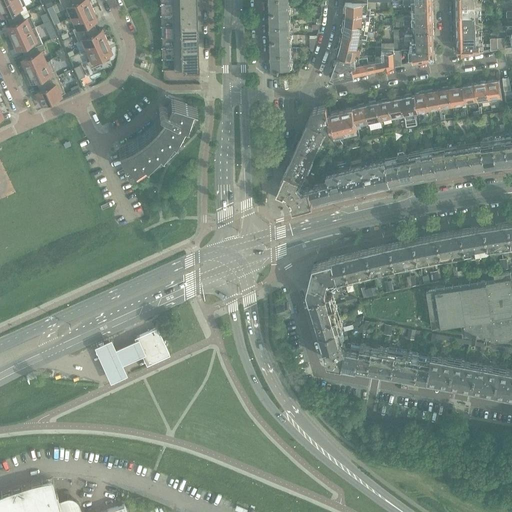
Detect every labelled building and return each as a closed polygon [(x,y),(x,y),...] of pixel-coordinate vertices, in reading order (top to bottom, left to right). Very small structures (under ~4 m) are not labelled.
[(6,14),(8,18),(21,13),(19,8),(21,6),(18,0),(4,0),(0,2),(0,13),(1,16),(6,14)] [(68,6),(72,16),(93,7),(89,0),(64,0),(60,2),(63,8),(68,6)] [(270,0),(273,66),(281,66),(281,64),(292,63),(290,0),(270,0)] [(345,12),(371,12),(371,7),(368,7),(368,0),(346,1),(344,4),(345,7),(345,12)] [(432,0),(404,0),(404,4),(412,3),(412,9),(433,9),(432,0)] [(172,3),(172,14),(197,13),(197,2),(172,3)] [(54,23),(59,22),(54,3),(49,5),(54,23)] [(482,7),(482,3),(457,3),(457,14),(479,13),(479,7),(482,7)] [(93,7),(72,16),(77,26),(72,29),(75,35),(95,26),(93,21),(97,19),(94,14),(95,13),(93,7)] [(405,15),(405,19),(433,18),(433,9),(412,9),(412,15),(405,15)] [(343,22),(366,24),(367,17),(370,18),(371,12),(345,12),(344,16),(343,19),(344,22),(343,22)] [(21,13),(8,18),(13,30),(8,32),(11,37),(35,26),(31,16),(24,19),(21,13)] [(198,24),(197,13),(172,14),(172,25),(198,24)] [(479,13),(457,14),(457,24),(483,23),(483,19),(479,19),(479,13)] [(412,24),(412,29),(434,28),(433,18),(405,19),(405,24),(412,24)] [(343,28),(342,33),(367,36),(368,31),(365,30),(366,24),(343,22),(342,25),(343,28)] [(457,24),(458,33),(480,33),(480,27),(483,27),(483,23),(457,24)] [(172,25),(173,36),(198,35),(198,24),(172,25)] [(21,47),(23,52),(43,43),(43,42),(36,46),(34,40),(36,39),(31,29),(36,26),(35,26),(11,37),(16,49),(21,47)] [(83,39),(87,49),(107,40),(106,37),(102,29),(98,31),(95,26),(75,35),(78,41),(83,39)] [(434,28),(412,29),(412,35),(405,35),(405,40),(434,39),(434,28)] [(339,43),(362,46),(363,40),(366,41),(367,36),(342,33),(341,37),(339,40),(339,43)] [(480,33),(458,33),(458,43),(484,43),(484,39),(480,39),(480,33)] [(173,36),(173,47),(198,46),(198,35),(173,36)] [(434,39),(405,40),(405,44),(409,44),(411,44),(411,50),(434,49),(434,39)] [(107,40),(87,49),(92,59),(87,61),(90,68),(110,59),(108,54),(111,52),(109,47),(110,46),(107,40)] [(23,64),(26,70),(46,61),(41,51),(46,49),(43,43),(23,52),(25,57),(22,59),(24,64),(23,64)] [(337,54),(359,57),(360,52),(362,46),(339,43),(338,46),(338,49),(337,54)] [(484,43),(458,43),(458,52),(460,52),(460,53),(465,53),(465,52),(475,52),(475,51),(480,51),(484,50),(484,43)] [(173,47),(173,57),(198,57),(198,46),(173,47)] [(377,60),(377,69),(395,65),(402,64),(401,50),(399,50),(395,50),(395,48),(382,48),(382,46),(376,47),(376,56),(377,60)] [(434,49),(411,50),(409,50),(410,58),(414,58),(414,62),(434,58),(434,49)] [(368,56),(359,57),(337,54),(336,56),(334,57),(331,67),(332,71),(331,75),(334,76),(335,78),(360,72),(377,69),(377,60),(369,62),(368,56)] [(198,57),(173,57),(174,68),(187,68),(199,68),(198,57)] [(36,80),(38,85),(58,76),(50,59),(46,61),(26,70),(31,82),(36,80)] [(80,65),(74,67),(79,79),(85,76),(80,65)] [(58,76),(38,85),(40,90),(37,91),(39,97),(38,97),(41,104),(54,98),(65,92),(58,76)] [(503,78),(505,91),(511,90),(509,77),(503,78)] [(488,81),(490,99),(502,97),(499,79),(488,81)] [(476,83),(479,101),(490,99),(488,81),(476,83)] [(479,101),(476,83),(467,84),(466,85),(464,85),(467,103),(479,101)] [(450,86),(453,105),(467,103),(464,85),(456,86),(456,85),(450,86)] [(453,105),(450,86),(443,87),(444,89),(438,90),(442,108),(453,105)] [(426,90),(430,110),(442,108),(438,90),(433,91),(433,89),(426,90)] [(430,110),(426,90),(420,91),(420,93),(415,94),(418,112),(430,110)] [(418,112),(415,94),(412,94),(411,93),(405,94),(405,96),(401,96),(405,115),(418,112)] [(389,98),(393,118),(405,115),(401,96),(400,97),(400,95),(393,96),(394,98),(389,98)] [(381,100),(377,101),(381,120),(393,118),(389,98),(388,99),(388,97),(381,99),(381,100)] [(134,143),(120,150),(128,168),(129,167),(145,160),(146,163),(162,152),(176,139),(187,123),(196,106),(188,104),(187,103),(173,99),(173,100),(171,99),(167,106),(163,105),(163,104),(162,104),(161,104),(161,105),(160,105),(160,106),(159,106),(159,107),(159,108),(160,108),(160,109),(161,109),(161,110),(164,111),(166,112),(157,124),(147,135),(134,143)] [(366,104),(370,123),(381,120),(377,101),(376,101),(376,100),(369,101),(370,103),(366,104)] [(358,106),(354,107),(358,125),(370,123),(366,104),(364,104),(364,103),(358,104),(358,106)] [(310,116),(309,119),(326,127),(335,125),(336,133),(359,127),(358,125),(354,107),(328,112),(327,104),(326,104),(326,105),(313,108),(311,113),(312,114),(311,116),(310,115),(310,116)] [(301,137),(298,144),(315,152),(326,127),(309,119),(306,125),(305,126),(307,127),(305,130),(304,130),(303,130),(304,130),(303,132),(302,132),(302,133),(304,134),(302,137),(301,137),(300,137),(301,137)] [(494,139),(497,163),(509,161),(506,137),(494,139)] [(494,139),(482,141),(485,165),(497,163),(494,139)] [(470,143),(474,167),(481,165),(485,165),(482,141),(470,143)] [(458,146),(462,169),(474,167),(470,143),(458,146)] [(315,152),(298,144),(295,151),(294,151),(296,152),(294,156),(293,155),(292,159),(293,159),(291,163),(290,162),(289,162),(290,163),(287,170),(301,176),(304,177),(315,152)] [(434,148),(434,150),(438,173),(450,171),(446,148),(446,146),(434,148)] [(458,146),(446,148),(450,171),(462,169),(458,146)] [(398,157),(403,180),(414,177),(410,155),(405,156),(404,148),(397,149),(398,157)] [(422,152),(427,175),(434,173),(438,173),(434,150),(422,152)] [(410,155),(414,177),(427,175),(422,152),(410,155)] [(403,180),(398,157),(387,160),(391,182),(403,180)] [(374,161),(380,185),(391,182),(387,160),(386,158),(374,161)] [(363,164),(369,187),(380,185),(374,161),(363,164)] [(369,187),(363,164),(351,166),(357,190),(361,189),(369,187)] [(340,169),(346,193),(357,190),(351,166),(340,169)] [(328,172),(331,182),(334,196),(346,193),(340,169),(328,172)] [(315,201),(311,187),(305,188),(303,189),(297,183),(301,176),(287,170),(279,188),(288,193),(292,197),(295,207),(312,202),(315,201)] [(311,187),(315,201),(334,196),(331,182),(311,187)] [(498,223),(501,246),(511,244),(511,235),(510,221),(498,223)] [(498,223),(485,225),(486,229),(489,248),(501,246),(498,223)] [(474,227),(478,250),(489,248),(486,229),(485,225),(479,226),(474,227)] [(463,229),(467,252),(478,250),(474,227),(463,229)] [(463,229),(451,231),(455,254),(467,252),(463,229)] [(451,231),(439,234),(443,256),(455,254),(451,231)] [(427,236),(431,258),(443,256),(439,234),(427,236)] [(416,238),(420,261),(431,258),(427,236),(416,238)] [(420,261),(416,238),(404,241),(408,263),(420,261)] [(391,243),(397,266),(397,265),(398,270),(405,269),(404,264),(408,263),(404,241),(391,243)] [(391,243),(380,246),(385,268),(397,266),(391,243)] [(380,246),(369,249),(374,271),(385,268),(380,246)] [(357,252),(362,274),(374,271),(369,249),(357,252)] [(362,274),(357,252),(345,255),(351,277),(362,274)] [(334,258),(339,280),(351,277),(345,255),(334,258)] [(334,292),(339,280),(334,258),(317,262),(315,262),(315,265),(308,288),(311,298),(333,292),(334,292)] [(433,326),(458,322),(458,325),(461,325),(463,335),(473,333),(474,336),(486,334),(487,341),(511,337),(511,277),(511,271),(494,274),(495,279),(427,289),(433,326)] [(377,286),(365,289),(367,297),(368,297),(371,296),(379,294),(377,286)] [(311,298),(314,310),(336,303),(333,293),(334,292),(333,292),(311,298)] [(278,312),(279,314),(287,312),(287,311),(290,310),(287,302),(284,303),(284,302),(276,305),(277,307),(276,308),(278,311),(278,312)] [(314,310),(318,321),(340,315),(336,303),(314,310)] [(340,315),(318,321),(321,332),(337,328),(343,326),(340,315)] [(139,339),(150,363),(171,356),(160,331),(158,327),(138,336),(139,339)] [(321,332),(325,346),(341,341),(337,328),(321,332)] [(453,341),(454,337),(438,332),(437,336),(453,341)] [(94,346),(110,383),(127,375),(122,364),(145,354),(139,339),(116,349),(111,339),(94,346)] [(329,360),(343,363),(346,346),(341,341),(325,346),(329,360)] [(357,365),(369,368),(373,345),(361,343),(360,349),(357,365)] [(369,368),(380,370),(385,347),(373,345),(369,368)] [(343,363),(357,365),(360,349),(346,346),(343,363)] [(385,347),(380,370),(392,372),(396,349),(385,347)] [(396,349),(392,372),(404,374),(408,351),(396,349)] [(408,351),(404,374),(416,376),(420,354),(408,351)] [(416,376),(427,378),(432,356),(420,354),(416,376)] [(427,378),(440,381),(444,357),(432,354),(432,356),(427,378)] [(444,357),(440,381),(451,383),(455,359),(444,357)] [(451,383),(462,385),(466,361),(455,359),(451,383)] [(462,385),(473,387),(477,363),(466,361),(462,385)] [(477,363),(473,387),(484,389),(489,365),(477,363)] [(484,389),(495,391),(500,367),(489,365),(484,389)] [(500,367),(495,391),(507,393),(511,369),(500,367)] [(0,493),(0,511),(126,511),(124,504),(100,511),(82,511),(80,504),(79,502),(78,500),(77,499),(75,498),(73,497),(71,496),(69,496),(67,496),(59,499),(57,494),(56,494),(53,479),(52,479),(42,481),(32,483),(22,486),(20,487),(19,485),(13,487),(14,489),(2,493),(0,493)]
